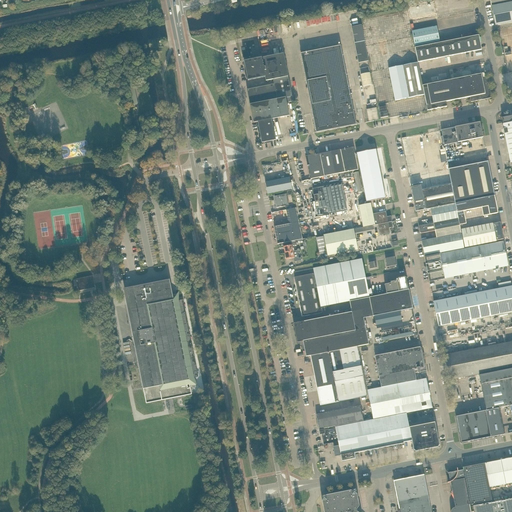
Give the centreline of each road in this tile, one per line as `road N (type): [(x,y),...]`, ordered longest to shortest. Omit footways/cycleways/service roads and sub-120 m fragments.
road 1 (unclassified): [(315,482),(254,155)]
road 2 (secondary): [(193,168),(258,494)]
road 3 (secondary): [(281,489),(217,163)]
road 4 (unclassified): [(459,452),(396,126)]
road 5 (secondary): [(168,0),(193,168)]
road 6 (secondary): [(217,163),(175,0)]
road 7 (unclassified): [(254,155),(396,126)]
